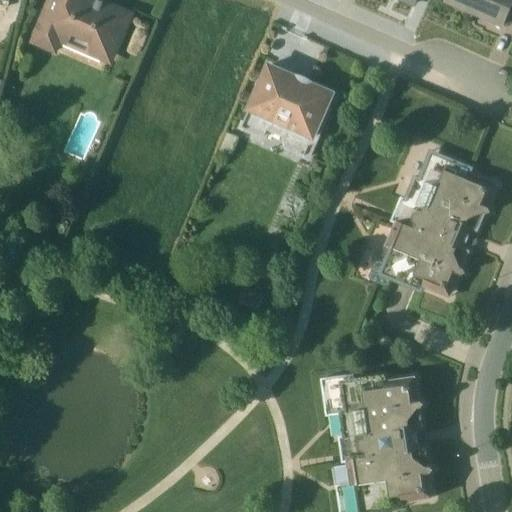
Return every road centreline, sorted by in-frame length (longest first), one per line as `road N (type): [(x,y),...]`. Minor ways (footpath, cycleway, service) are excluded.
road 1 (residential): [(284,0),(484,86)]
road 2 (residential): [(511,311),(482,404),(494,511)]
